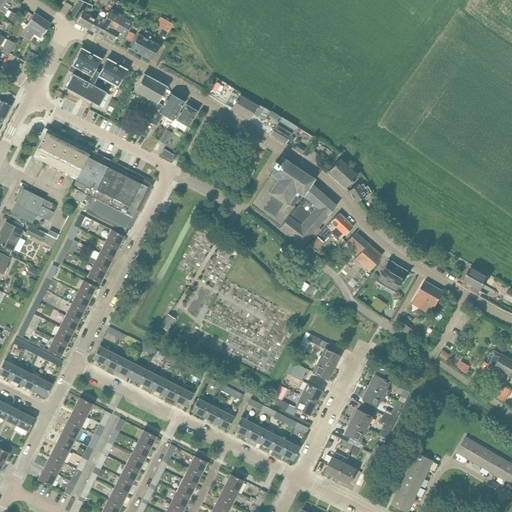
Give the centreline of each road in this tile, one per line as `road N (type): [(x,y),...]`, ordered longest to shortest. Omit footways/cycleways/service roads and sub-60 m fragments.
road 1 (tertiary): [(511,320),(395,254),(293,154),(68,26)]
road 2 (residential): [(511,414),(349,300),(335,276),(244,206),(170,170)]
road 3 (residential): [(74,366),(170,170)]
road 4 (residential): [(170,170),(29,97)]
road 5 (residential): [(297,479),(365,344)]
